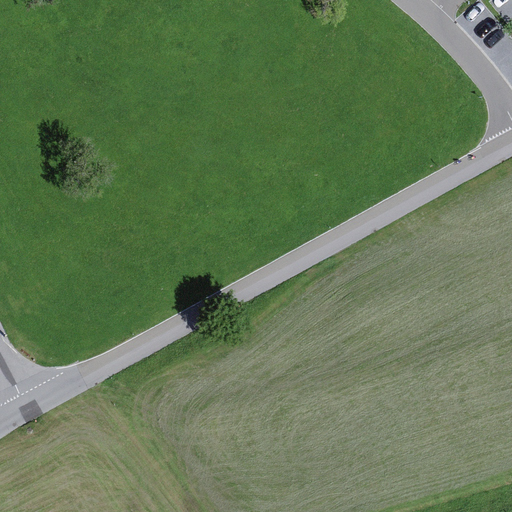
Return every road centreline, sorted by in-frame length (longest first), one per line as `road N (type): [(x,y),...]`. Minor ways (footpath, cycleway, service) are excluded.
road 1 (unclassified): [(29,404),(511,145)]
road 2 (residential): [(511,130),(480,70),(409,0)]
